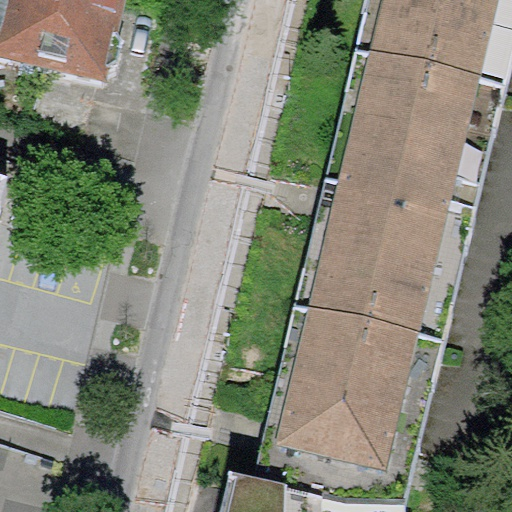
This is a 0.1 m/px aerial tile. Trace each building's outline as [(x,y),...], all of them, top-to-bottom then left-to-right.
[(0,0),(0,78),(90,101),(113,0),(0,0)] [(511,64),(511,0),(370,0),(365,26),(355,66),(503,102),(511,64)] [(302,284),(294,320),(442,356),(503,102),(355,66),(302,284)] [(251,496),(317,511),(319,511),(321,511),(335,511),(404,511),(442,356),(294,320),(258,465),(251,496)] [(317,511),(251,496),(229,491),(223,511),(317,511)]
